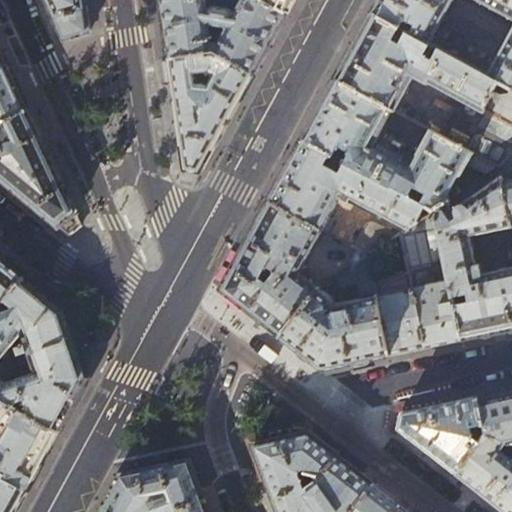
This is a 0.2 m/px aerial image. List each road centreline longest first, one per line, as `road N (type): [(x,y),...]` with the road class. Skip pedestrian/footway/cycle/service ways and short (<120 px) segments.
road 1 (residential): [(15,0),(135,273),(162,304)]
road 2 (secondary): [(330,0),(192,246)]
road 3 (residential): [(192,246),(161,206),(147,171),(127,0)]
road 4 (secondary): [(162,304),(55,511)]
road 5 (residential): [(228,473),(215,417),(232,348),(162,304)]
road 6 (residential): [(323,411),(346,393),(511,359)]
road 7 (residential): [(0,212),(65,266),(162,304)]
